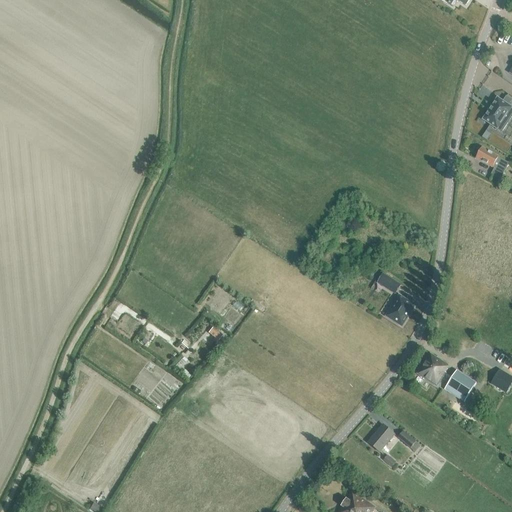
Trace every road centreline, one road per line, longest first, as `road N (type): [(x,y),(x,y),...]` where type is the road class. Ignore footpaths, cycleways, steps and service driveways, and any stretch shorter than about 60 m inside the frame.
road 1 (unclassified): [(281,511),(418,337),(462,104),(496,7)]
road 2 (track): [(183,0),(167,155),(120,263),(68,353),(1,511)]
